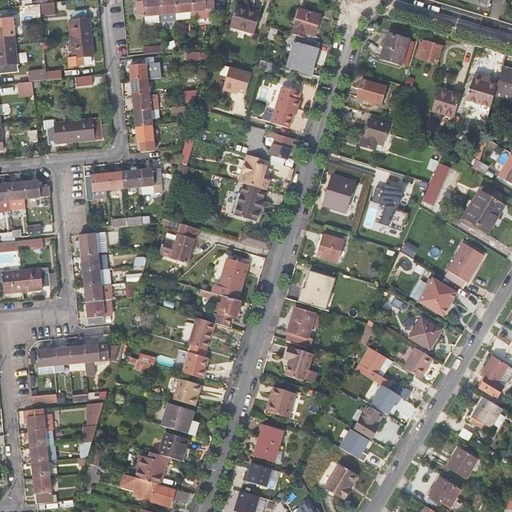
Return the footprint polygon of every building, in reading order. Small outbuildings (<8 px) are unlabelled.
[(161,15),(158,0),(143,0),(144,1),(137,2),(138,15),(144,15),(144,16),(145,16),(146,24),(161,22),(161,21),(161,15)] [(158,0),(161,15),(176,13),(174,0),(158,0)] [(174,0),(176,13),(192,11),(190,0),(174,0)] [(213,0),(190,0),(192,11),(192,18),(192,19),(213,17),(215,9),(213,0)] [(56,14),(55,2),(50,3),(40,4),(41,16),(56,14)] [(255,33),(261,12),(237,5),(231,26),(255,33)] [(300,9),(293,35),(316,42),(317,37),(314,36),(321,15),(300,9)] [(69,20),(71,40),(92,38),(90,18),(87,19),(87,11),(75,12),(75,20),(69,20)] [(177,20),(192,18),(192,11),(176,13),(177,20)] [(161,21),(177,20),(176,13),(161,15),(161,21)] [(0,46),(15,45),(14,26),(11,26),(10,19),(0,19),(0,46)] [(311,74),(320,43),(316,42),(293,35),(291,34),(289,41),(294,42),(287,67),(311,74)] [(401,64),(408,40),(389,34),(382,58),(401,64)] [(80,65),(92,64),(91,56),(94,56),(92,38),(71,40),(73,58),(74,66),(80,65)] [(437,63),(441,46),(424,41),(423,44),(421,43),(417,57),(437,63)] [(179,43),(164,45),(164,46),(165,52),(180,51),(179,43)] [(0,73),(18,71),(15,45),(0,46),(0,73)] [(187,54),(187,61),(201,59),(200,52),(187,54)] [(274,64),(261,60),(258,69),(263,70),(272,72),(274,64)] [(148,79),(162,78),(161,63),(131,66),(132,81),(148,79)] [(245,94),(251,73),(230,67),(223,89),(232,92),(232,90),(245,94)] [(511,69),(503,67),(497,85),(511,89),(511,69)] [(29,70),(30,82),(33,82),(47,80),(46,68),(29,70)] [(467,100),(491,107),(494,96),(497,85),(485,81),(486,77),(475,74),(467,100)] [(76,77),(76,86),(91,84),(90,76),(76,77)] [(149,95),(148,79),(132,81),(134,97),(149,95)] [(381,105),(387,87),(362,80),(357,97),(381,105)] [(494,96),(511,101),(511,97),(511,89),(497,85),(494,96)] [(299,100),(301,92),(283,87),(272,123),(290,128),(294,115),(296,109),(298,110),(301,100),(299,100)] [(184,91),(185,104),(194,103),(198,90),(184,91)] [(434,111),(454,117),(460,96),(440,90),(434,111)] [(151,110),(158,109),(157,94),(149,95),(134,97),(134,98),(135,112),(151,110)] [(207,103),(199,101),(196,109),(205,112),(207,103)] [(187,114),(186,106),(173,108),(173,115),(187,114)] [(160,124),(158,109),(151,110),(135,112),(137,127),(152,125),(160,124)] [(395,120),(373,113),(366,136),(363,135),(360,144),(374,148),(375,148),(381,150),(386,130),(391,131),(395,120)] [(49,145),(76,142),(74,121),(55,123),(55,120),(43,121),(44,130),(48,129),(49,145)] [(92,120),(74,121),(76,142),(102,139),(101,124),(93,125),(92,120)] [(243,135),(250,138),(253,127),(246,124),(243,135)] [(155,148),(152,125),(137,127),(139,143),(141,143),(142,149),(155,148)] [(248,144),(251,145),(259,148),(263,134),(265,130),(253,127),(250,138),(248,144)] [(263,134),(276,138),(277,134),(265,130),(263,134)] [(37,131),(30,131),(32,141),(38,141),(37,131)] [(292,143),(293,139),(277,134),(276,138),(271,154),(287,159),(289,154),(294,155),(295,153),(297,144),(292,143)] [(186,166),(194,139),(188,137),(180,164),(186,166)] [(267,152),(259,148),(251,145),(250,148),(245,147),(243,153),(248,155),(265,160),(267,152)] [(263,179),(269,161),(265,160),(248,155),(240,182),(242,183),(263,189),(267,190),(269,181),(263,179)] [(511,155),(505,166),(507,167),(501,179),(508,182),(511,184),(511,155)] [(269,181),(275,163),(269,161),(263,179),(269,181)] [(423,197),(422,199),(434,205),(450,168),(439,163),(430,182),(423,197)] [(186,166),(180,164),(176,177),(184,180),(188,166),(186,166)] [(483,165),(479,171),(490,178),(494,171),(483,165)] [(217,168),(215,174),(230,179),(231,174),(224,171),(224,170),(217,168)] [(108,191),(124,189),(122,173),(122,169),(117,170),(117,173),(107,174),(108,191)] [(161,169),(137,171),(139,187),(142,187),(142,194),(164,192),(162,177),(161,169)] [(87,200),(109,198),(108,191),(107,174),(106,171),(101,171),(101,175),(85,177),(87,200)] [(137,171),(122,173),(124,189),(139,187),(137,171)] [(354,182),(333,176),(324,205),(345,211),(354,182)] [(171,180),(162,177),(164,192),(167,193),(171,180)] [(38,181),(23,183),(25,198),(40,197),(38,181)] [(10,206),(25,205),(25,198),(23,183),(8,184),(10,206)] [(263,189),(242,183),(239,193),(235,191),(230,210),(255,217),(263,189)] [(0,207),(10,206),(8,184),(0,185),(0,207)] [(380,223),(402,230),(410,212),(397,208),(405,190),(385,184),(384,188),(377,186),(372,201),(385,205),(380,223)] [(488,232),(508,199),(484,184),(465,218),(488,232)] [(408,204),(412,191),(406,189),(402,202),(408,204)] [(255,217),(230,210),(229,213),(254,220),(255,217)] [(142,217),(127,219),(128,226),(143,225),(142,217)] [(127,219),(112,220),(112,226),(112,228),(128,226),(127,219)] [(197,239),(200,229),(182,224),(176,244),(164,240),(159,254),(186,263),(194,238),(197,239)] [(41,226),(28,227),(29,237),(42,235),(41,226)] [(246,230),(242,242),(269,250),(272,237),(246,230)] [(107,252),(105,232),(96,233),(98,253),(107,252)] [(81,247),(82,257),(98,255),(98,253),(96,233),(91,234),(80,235),(80,240),(76,241),(76,247),(81,247)] [(337,262),(343,240),(325,235),(318,257),(337,262)] [(0,250),(20,248),(20,247),(19,241),(0,242),(0,250)] [(449,271),(444,277),(452,282),(463,289),(484,255),(464,243),(459,251),(460,252),(449,269),(449,271)] [(83,263),(84,272),(99,270),(98,256),(98,255),(82,257),(83,263)] [(105,255),(98,256),(99,270),(107,270),(105,255)] [(141,264),(143,257),(136,257),(136,258),(134,266),(138,266),(141,266),(141,264)] [(240,262),(233,260),(228,259),(220,286),(216,285),(213,293),(216,294),(224,296),(238,300),(249,265),(240,262)] [(49,268),(22,270),(24,291),(42,289),(42,286),(51,286),(49,273),(49,268)] [(84,272),(84,275),(85,287),(102,286),(110,285),(109,269),(107,270),(99,270),(84,272)] [(5,293),(24,291),(22,270),(0,272),(0,290),(4,290),(5,293)] [(321,300),(329,276),(310,271),(303,294),(321,300)] [(58,272),(49,273),(51,286),(59,284),(58,272)] [(458,293),(433,278),(430,279),(427,284),(428,287),(419,302),(444,317),(458,293)] [(85,289),(87,302),(103,301),(102,286),(85,287),(85,289)] [(128,288),(129,298),(136,297),(137,295),(139,287),(128,288)] [(215,300),(216,294),(213,293),(200,289),(199,295),(215,300)] [(219,312),(216,323),(229,327),(232,316),(237,318),(242,301),(238,300),(224,296),(222,303),(219,312)] [(106,324),(105,316),(112,316),(110,300),(103,301),(87,302),(88,313),(89,326),(106,324)] [(148,305),(149,303),(138,300),(131,327),(139,329),(146,305),(148,305)] [(309,337),(316,314),(295,308),(288,331),(289,332),(287,339),(311,347),(313,339),(309,337)] [(317,327),(321,316),(316,314),(312,325),(317,327)] [(212,332),(215,323),(196,317),(195,324),(186,321),(180,342),(206,350),(211,332),(212,332)] [(430,349),(441,330),(422,318),(410,337),(430,349)] [(374,326),(368,322),(368,323),(364,332),(362,337),(360,342),(365,345),(374,326)] [(68,348),(83,346),(82,336),(80,336),(74,337),(73,337),(66,338),(68,348)] [(109,360),(108,345),(99,346),(99,344),(83,346),(85,362),(86,370),(86,375),(95,374),(93,361),(109,360)] [(85,362),(83,346),(68,348),(69,364),(70,371),(86,370),(85,362)] [(312,354),(290,347),(287,358),(290,359),(286,375),(305,381),(308,370),(312,354)] [(356,369),(387,388),(390,382),(383,377),(389,366),(392,361),(387,358),(369,347),(356,369)] [(414,347),(402,367),(419,377),(431,357),(414,347)] [(54,366),(64,364),(69,364),(68,348),(52,349),(54,366)] [(40,373),(54,372),(54,366),(52,349),(38,351),(40,373)] [(179,366),(183,367),(187,353),(183,352),(179,366)] [(189,352),(183,372),(203,378),(206,369),(204,369),(207,357),(189,352)] [(141,354),(139,360),(152,363),(155,364),(156,358),(141,354)] [(498,382),(508,366),(493,357),(483,374),(487,377),(481,387),(498,397),(504,387),(503,386),(498,382)] [(149,372),(152,363),(139,360),(137,359),(135,368),(149,372)] [(511,371),(511,368),(508,366),(498,382),(503,386),(511,371)] [(318,373),(308,370),(305,381),(315,384),(318,373)] [(180,378),(173,399),(195,406),(198,396),(196,396),(199,384),(180,378)] [(289,417),(295,394),(274,387),(272,395),(274,396),(270,412),(289,417)] [(399,387),(395,393),(407,400),(412,391),(407,389),(406,391),(399,387)] [(100,400),(105,399),(107,391),(88,393),(88,394),(89,401),(100,400)] [(56,394),(31,396),(32,406),(57,404),(56,394)] [(88,394),(73,396),(73,402),(89,401),(88,394)] [(491,428),(503,409),(501,407),(485,398),(473,416),(474,417),(488,425),(491,428)] [(88,404),(90,426),(97,426),(104,403),(88,404)] [(162,426),(188,433),(196,436),(200,422),(192,420),(194,412),(169,405),(162,426)] [(33,410),(30,410),(22,411),(24,423),(28,423),(29,433),(52,430),(53,430),(51,415),(44,416),(43,409),(33,410)] [(367,410),(356,428),(372,437),(377,429),(374,427),(380,417),(377,416),(379,413),(372,409),(370,412),(367,410)] [(485,430),(488,425),(474,417),(471,422),(485,430)] [(321,429),(312,424),(310,429),(319,434),(321,429)] [(95,431),(97,426),(90,426),(84,427),(85,442),(91,441),(92,441),(95,431)] [(281,463),(282,454),(277,452),(284,431),(266,426),(259,448),(257,447),(254,455),(274,461),(281,463)] [(363,452),(370,439),(352,428),(340,448),(364,462),(368,455),(363,452)] [(53,445),(52,430),(29,433),(30,440),(31,448),(53,445)] [(165,434),(159,455),(170,458),(182,461),(188,440),(165,434)] [(79,443),(81,458),(87,458),(88,456),(92,441),(91,441),(85,442),(79,443)] [(57,461),(56,445),(53,445),(31,448),(32,463),(49,461),(57,461)] [(447,467),(466,479),(479,459),(459,447),(447,467)] [(102,454),(93,451),(89,463),(98,466),(102,454)] [(168,463),(170,458),(159,455),(151,452),(149,458),(147,457),(140,455),(137,466),(139,467),(135,477),(159,484),(165,463),(168,463)] [(50,477),(49,461),(32,463),(33,465),(34,478),(50,477)] [(101,473),(102,467),(98,466),(89,463),(81,491),(88,493),(94,471),(101,473)] [(162,485),(168,463),(165,463),(159,484),(162,485)] [(268,487),(273,469),(253,463),(250,473),(247,472),(245,480),(268,487)] [(356,474),(338,463),(324,486),(344,497),(349,488),(348,487),(356,474)] [(138,492),(136,497),(171,507),(173,500),(176,489),(162,485),(159,484),(135,477),(125,474),(122,487),(133,490),(138,492)] [(349,488),(357,475),(356,474),(348,487),(349,488)] [(53,502),(52,495),(50,477),(34,478),(35,493),(35,494),(37,494),(38,504),(53,502)] [(457,496),(461,490),(440,478),(430,494),(459,511),(464,503),(458,499),(459,497),(457,496)] [(190,494),(176,489),(173,500),(187,504),(190,494)] [(234,511),(238,511),(255,511),(260,497),(240,491),(234,511)] [(294,510),(295,511),(316,511),(310,501),(294,510)]
